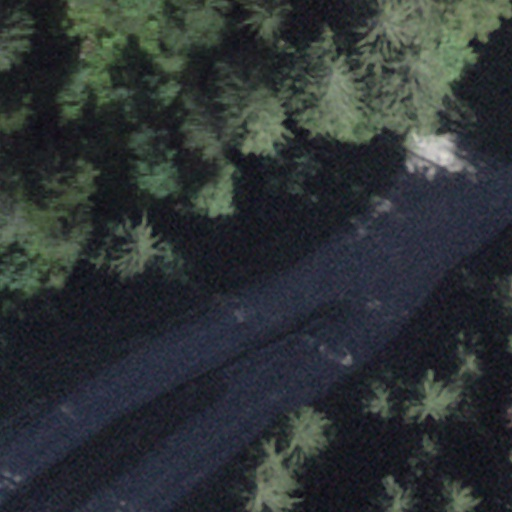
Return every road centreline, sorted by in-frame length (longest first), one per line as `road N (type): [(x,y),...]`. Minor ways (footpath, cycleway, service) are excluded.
road 1 (track): [(0,445),(55,393),(98,371),(309,314),(511,222)]
road 2 (track): [(128,511),(179,457),(474,301),(511,256)]
